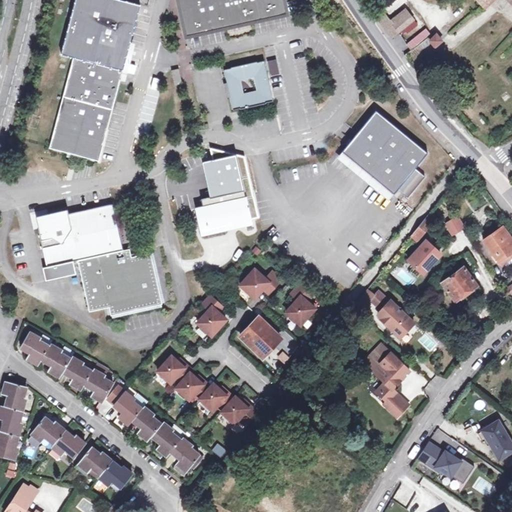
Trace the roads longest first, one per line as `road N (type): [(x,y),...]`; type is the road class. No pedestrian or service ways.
road 1 (unclassified): [(368,511),(461,377),(511,324)]
road 2 (residential): [(1,356),(188,497)]
road 3 (tertiary): [(487,167),(434,115),(350,0)]
road 4 (residential): [(188,497),(272,394),(219,350)]
